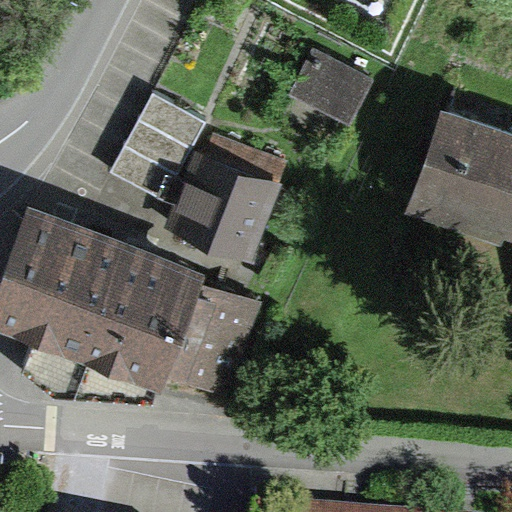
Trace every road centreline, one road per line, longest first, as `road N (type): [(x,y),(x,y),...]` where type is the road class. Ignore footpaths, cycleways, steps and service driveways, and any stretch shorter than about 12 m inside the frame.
road 1 (residential): [(0,425),(511,464)]
road 2 (residential): [(0,139),(36,117),(101,0)]
